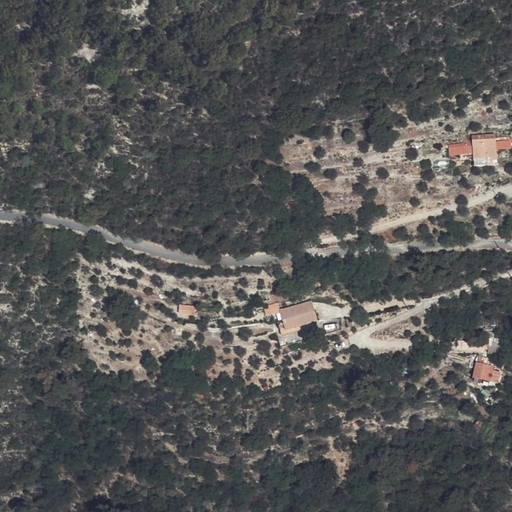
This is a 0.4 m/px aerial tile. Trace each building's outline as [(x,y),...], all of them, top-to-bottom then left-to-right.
[(473,133),(472,165),(499,165),(499,150),(499,141),(499,133),(473,133)] [(511,140),(499,141),(499,150),(511,150),(511,140)] [(449,156),(471,154),(470,141),(448,143),(449,156)] [(314,303),(276,315),(279,324),(285,322),(289,333),(321,323),(314,303)] [(201,307),(185,304),(183,312),(199,315),(201,307)] [(497,337),(487,336),(487,349),(500,349),(500,340),(497,337)] [(474,365),(475,381),(492,381),(492,370),(492,365),(474,365)] [(492,370),(492,381),(500,381),(500,370),(492,370)]
